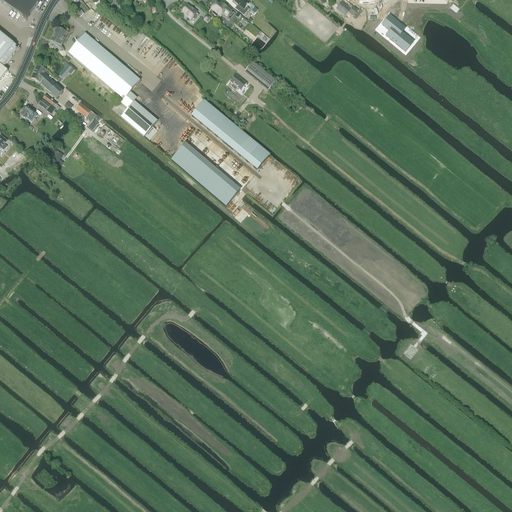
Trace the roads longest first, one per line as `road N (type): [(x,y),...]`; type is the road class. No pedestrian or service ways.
road 1 (track): [(511,390),(450,340),(414,324),(387,291),(154,89)]
road 2 (track): [(263,511),(0,294)]
road 3 (track): [(409,0),(456,25),(511,72)]
